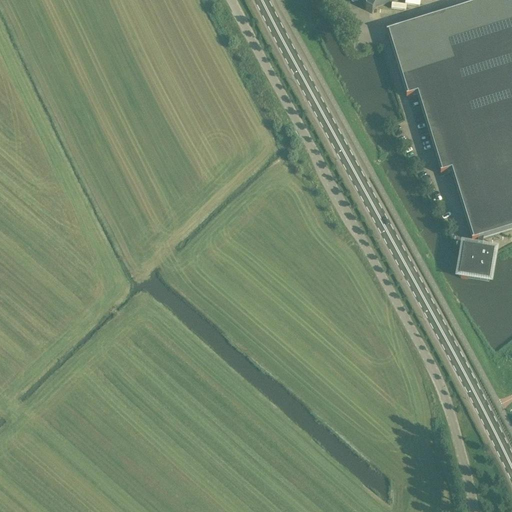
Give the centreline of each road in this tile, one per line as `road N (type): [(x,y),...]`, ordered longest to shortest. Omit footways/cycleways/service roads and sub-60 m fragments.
road 1 (tertiary): [(232,0),(443,391),(471,511)]
road 2 (primary): [(511,469),(264,0)]
